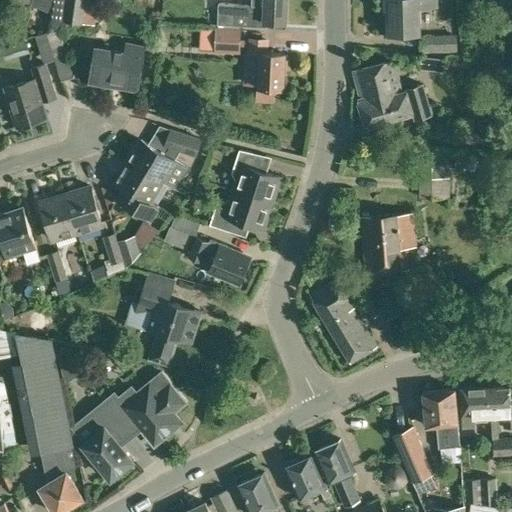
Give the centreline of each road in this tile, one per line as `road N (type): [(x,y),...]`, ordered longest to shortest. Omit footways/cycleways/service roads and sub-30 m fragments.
road 1 (residential): [(322,409),(278,302),(333,119),(331,0)]
road 2 (residential): [(322,409),(118,511)]
road 3 (residential): [(511,353),(428,361),(322,409)]
